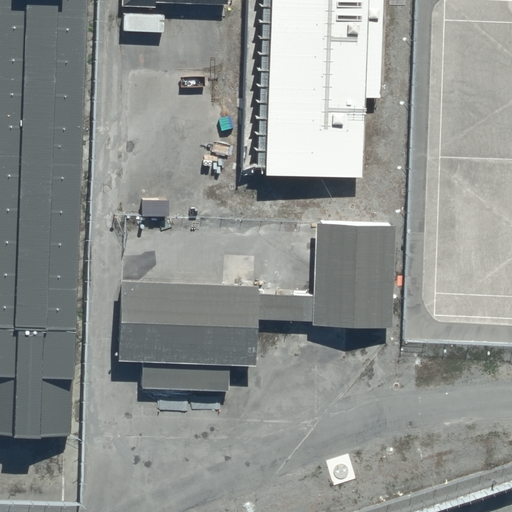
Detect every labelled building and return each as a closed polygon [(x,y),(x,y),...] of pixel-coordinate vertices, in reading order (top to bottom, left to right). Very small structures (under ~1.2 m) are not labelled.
[(511,0),(0,0),(0,422),(94,426),(110,0),(272,0),(267,160),(395,164),(400,0),(511,0)] [(408,211),(332,209),(330,309),(406,311),(408,211)] [(268,264),(135,260),(133,351),(266,354),(268,264)] [(329,283),(279,282),(279,302),(329,304),(329,283)] [(245,354),(162,352),(161,376),(244,378),(245,354)]
